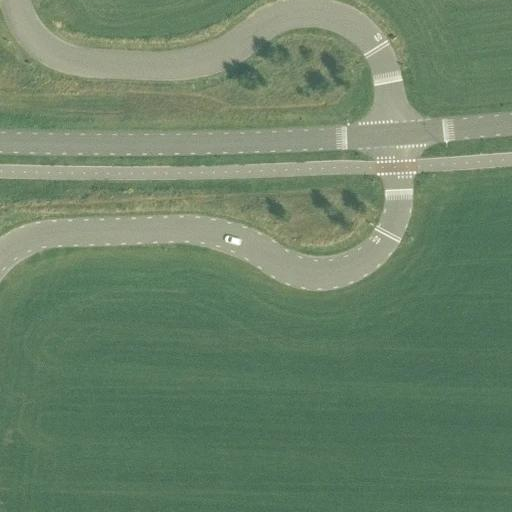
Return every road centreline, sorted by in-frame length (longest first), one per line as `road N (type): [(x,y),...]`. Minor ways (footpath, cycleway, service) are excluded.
road 1 (unclassified): [(0,263),(54,232),(159,231),(209,234),(310,275),(343,271),(386,239),(397,205),(394,136)]
road 2 (unclassified): [(394,136),(384,70),(355,26),(329,14),(290,17),(226,55),(178,68),(127,66),(73,63),(40,49),(16,0)]
road 3 (secondary): [(394,136),(175,146),(0,143)]
